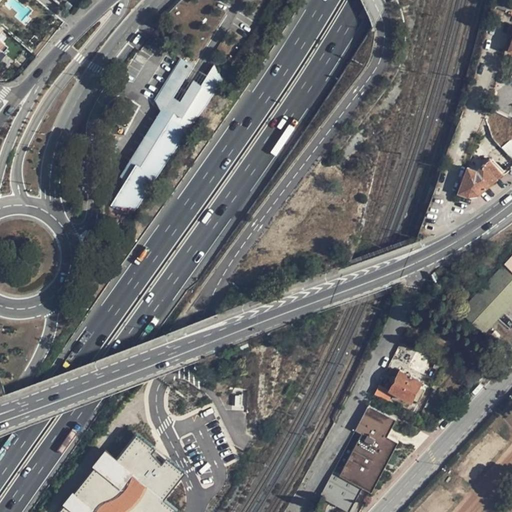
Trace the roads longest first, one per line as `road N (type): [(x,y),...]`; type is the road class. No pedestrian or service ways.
road 1 (motorway): [(5,511),(361,0)]
road 2 (motorway): [(325,0),(0,466)]
road 3 (primary): [(0,426),(435,258),(511,211)]
road 4 (primary): [(434,249),(18,408)]
road 5 (unknown): [(426,268),(306,511)]
road 6 (residential): [(434,249),(502,9)]
road 7 (secondary): [(52,217),(56,143),(73,105),(154,0)]
road 8 (residential): [(21,205),(16,166),(28,133),(120,0)]
road 9 (secondary): [(0,416),(44,346),(54,296)]
